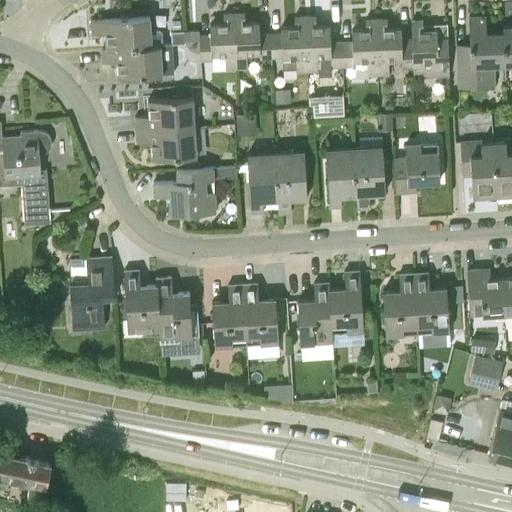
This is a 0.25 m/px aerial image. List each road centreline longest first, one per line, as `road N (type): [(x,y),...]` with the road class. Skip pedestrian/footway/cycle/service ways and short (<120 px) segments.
road 1 (residential): [(511,231),(184,251),(150,238),(107,180),(79,100),(19,38)]
road 2 (primary): [(453,477),(256,438),(142,420),(120,424)]
road 3 (primary): [(120,424),(139,436),(430,500)]
road 4 (primary): [(120,424),(0,396)]
